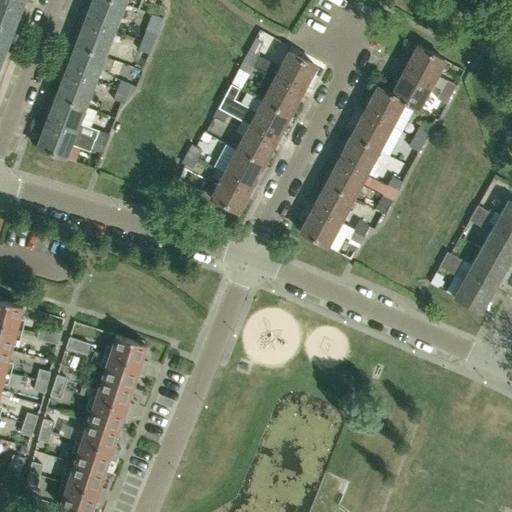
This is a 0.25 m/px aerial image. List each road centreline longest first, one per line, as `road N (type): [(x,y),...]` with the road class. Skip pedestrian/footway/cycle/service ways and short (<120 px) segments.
road 1 (residential): [(249,254),(361,27),(323,7)]
road 2 (residential): [(145,511),(249,254)]
road 3 (residential): [(487,358),(249,254)]
road 4 (residential): [(249,254),(0,182)]
road 5 (residential): [(0,144),(55,0)]
